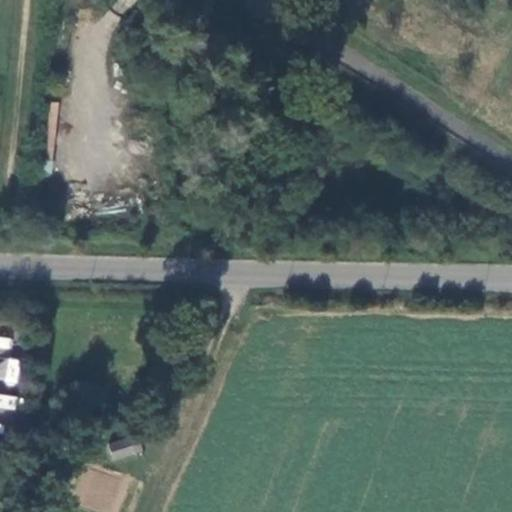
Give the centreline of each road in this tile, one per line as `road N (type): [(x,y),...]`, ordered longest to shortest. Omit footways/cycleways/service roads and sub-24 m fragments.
road 1 (unclassified): [(0,265),(511,278)]
road 2 (unclassified): [(242,0),(511,161)]
